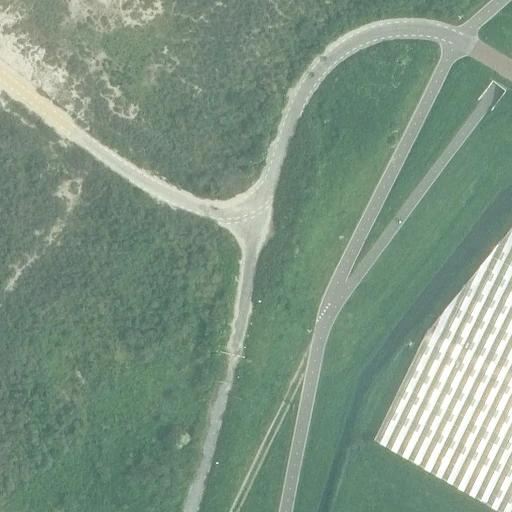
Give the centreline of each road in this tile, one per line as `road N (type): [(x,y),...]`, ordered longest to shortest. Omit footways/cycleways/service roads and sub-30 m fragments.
road 1 (track): [(189,511),(266,199)]
road 2 (track): [(323,326),(232,511)]
